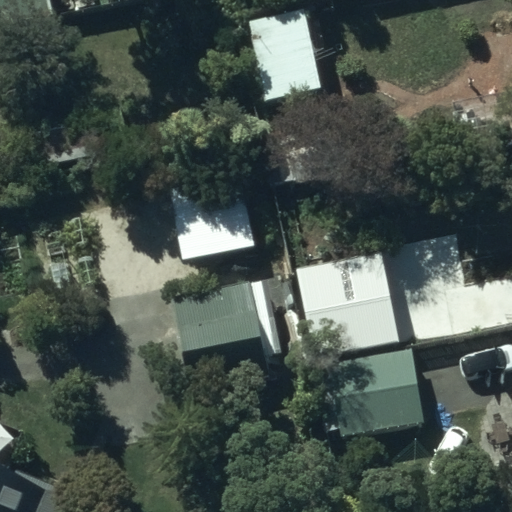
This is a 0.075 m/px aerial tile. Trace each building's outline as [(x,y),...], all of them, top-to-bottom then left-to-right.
[(0,0),(0,29),(53,18),(49,0),(0,0)] [(274,106),(323,96),(306,13),(257,23),(274,106)] [(511,92),(449,106),(459,158),(511,147),(511,92)] [(511,272),(511,267),(443,281),(455,338),(511,326),(511,272)] [(235,295),(173,306),(189,397),(250,387),(235,295)] [(423,428),(411,355),(329,369),(341,441),(423,428)] [(0,511),(59,511),(66,495),(34,483),(31,491),(0,479),(0,511)]
